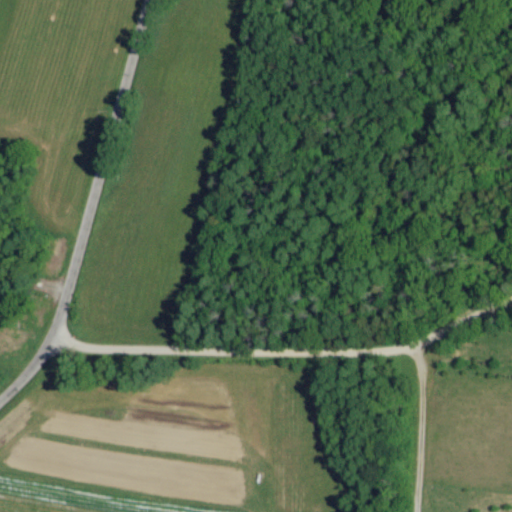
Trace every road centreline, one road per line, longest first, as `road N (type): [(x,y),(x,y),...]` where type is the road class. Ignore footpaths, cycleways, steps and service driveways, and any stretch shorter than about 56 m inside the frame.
road 1 (residential): [(511,304),(403,351),(100,351),(54,341)]
road 2 (residential): [(0,402),(54,341),(151,0)]
